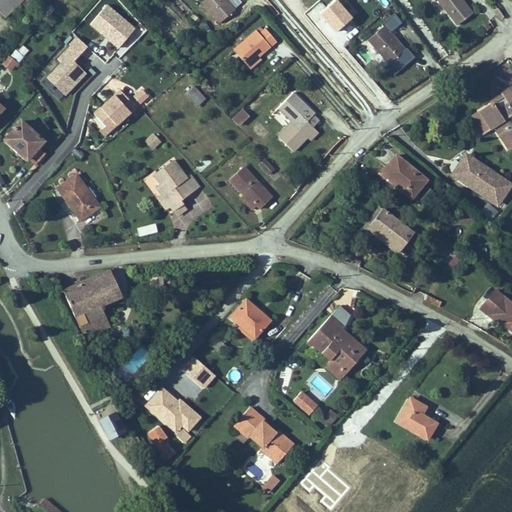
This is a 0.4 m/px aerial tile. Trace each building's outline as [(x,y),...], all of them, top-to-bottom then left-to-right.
[(238,0),(221,0),(228,8),(238,0)] [(336,0),(317,15),(333,35),(352,20),(336,0)] [(118,50),(135,29),(107,5),(89,26),(118,50)] [(419,37),(397,13),(381,28),(403,52),(410,46),(419,37)] [(244,38),(259,55),(270,45),(288,30),(276,17),(271,22),(267,18),(244,38)] [(64,99),(86,74),(73,63),(87,47),(72,34),(52,57),(57,62),(39,82),(54,96),(56,93),(64,99)] [(21,45),(15,53),(22,59),(27,54),(28,55),(31,53),(21,45)] [(270,45),(259,55),(263,58),(274,49),(270,45)] [(11,73),(18,65),(8,56),(1,64),(11,73)] [(113,75),(118,61),(109,57),(104,71),(113,75)] [(511,76),(504,81),(505,84),(509,90),(497,97),(493,91),(476,101),(487,120),(497,114),(509,135),(511,133),(511,76)] [(212,91),(199,77),(193,84),(207,97),(212,91)] [(307,81),(291,97),(302,108),(306,113),(293,125),(307,140),(321,126),(325,129),(334,120),(328,115),(332,110),(327,104),(329,102),(307,81)] [(509,90),(505,84),(493,91),(497,97),(509,90)] [(0,116),(15,99),(0,85),(0,116)] [(195,87),(185,96),(197,108),(206,100),(195,87)] [(122,88),(87,120),(103,138),(149,98),(141,88),(131,98),(122,88)] [(258,103),(252,97),(248,100),(254,106),(258,103)] [(291,97),(286,102),(297,113),(302,108),(291,97)] [(247,112),(254,106),(248,100),(242,106),(247,112)] [(231,119),(238,127),(250,117),(242,109),(231,119)] [(52,136),(56,131),(34,110),(17,128),(40,149),(52,136)] [(491,134),(480,125),(467,140),(478,150),(491,134)] [(153,133),(144,141),(152,151),(161,143),(153,133)] [(52,136),(40,149),(39,151),(42,154),(56,139),(52,136)] [(427,169),(399,144),(391,152),(383,162),(413,186),(427,169)] [(172,176),(177,183),(187,195),(191,199),(199,192),(197,188),(215,173),(205,161),(201,165),(188,149),(169,164),(176,172),(172,176)] [(286,158),(277,149),(271,154),(280,164),(286,158)] [(499,210),(511,188),(511,183),(463,152),(447,176),(499,210)] [(257,180),(258,181),(271,195),(274,198),(286,187),(257,155),(242,169),(255,182),(257,180)] [(115,197),(90,165),(71,179),(96,212),(115,197)] [(457,186),(449,180),(445,186),(453,192),(457,186)] [(258,181),(253,186),(266,200),(271,195),(258,181)] [(177,183),(172,187),(182,199),(187,195),(177,183)] [(199,192),(191,199),(195,205),(204,197),(199,192)] [(384,197),(380,193),(363,216),(383,231),(398,242),(401,238),(370,216),(384,197)] [(370,216),(401,238),(414,220),(384,197),(370,216)] [(489,222),(497,212),(487,203),(478,213),(489,222)] [(136,228),(138,237),(157,233),(155,224),(136,228)] [(453,272),(461,260),(453,255),(445,267),(453,272)] [(94,316),(109,311),(105,300),(102,293),(125,284),(115,258),(67,278),(90,330),(98,326),(94,316)] [(482,298),(490,305),(495,299),(500,303),(498,307),(511,318),(511,291),(497,279),(482,298)] [(258,296),(249,287),(233,305),(257,326),(272,308),(258,296)] [(350,303),(338,293),(330,303),(337,309),(345,316),(350,303)] [(114,297),(105,300),(109,311),(118,307),(114,297)] [(500,303),(495,299),(490,305),(496,309),(498,307),(500,303)] [(337,309),(330,303),(307,330),(312,334),(322,322),(324,323),(337,309)] [(322,322),(312,334),(329,349),(326,353),(338,363),(355,344),(351,341),(358,332),(350,325),(347,328),(340,322),(345,316),(337,309),(324,323),(322,322)] [(368,336),(345,316),(340,322),(347,328),(350,325),(358,332),(351,341),(355,344),(338,363),(326,353),(324,356),(340,370),(368,336)] [(221,358),(231,347),(220,336),(209,347),(221,358)] [(139,344),(118,371),(130,380),(151,353),(139,344)] [(138,390),(151,375),(145,370),(132,385),(138,390)] [(425,394),(414,386),(399,409),(431,428),(443,407),(429,399),(430,397),(425,394)] [(292,402),(309,417),(318,406),(301,392),(292,402)] [(137,412),(127,394),(113,403),(122,420),(137,412)] [(234,416),(240,421),(251,406),(259,413),(262,410),(264,407),(256,401),(250,396),(234,416)] [(278,423),(262,410),(259,413),(251,406),(240,421),(248,427),(249,425),(263,436),(261,438),(278,452),(286,442),(281,437),(288,428),(280,421),(278,423)] [(323,418),(332,425),(338,416),(330,410),(323,418)] [(170,422),(162,412),(151,421),(169,443),(177,438),(166,425),(170,422)] [(193,424),(186,415),(179,421),(186,430),(193,424)] [(281,437),(286,442),(294,433),(288,428),(281,437)] [(271,474),(260,488),(268,494),(279,481),(271,474)]
